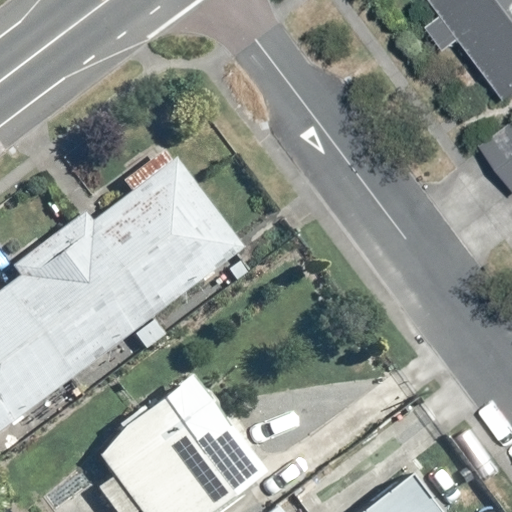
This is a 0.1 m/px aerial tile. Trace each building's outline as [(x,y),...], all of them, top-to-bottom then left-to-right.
[(511,95),(511,0),(436,0),(509,97),(511,95)] [(511,119),(481,143),(511,184),(511,119)] [(0,429),(240,248),(174,162),(91,225),(82,213),(12,267),(19,276),(0,290),(0,429)] [(97,457),(137,511),(211,511),(263,474),(189,376),(119,428),(97,457)] [(434,511),(406,475),(357,511),(434,511)]
